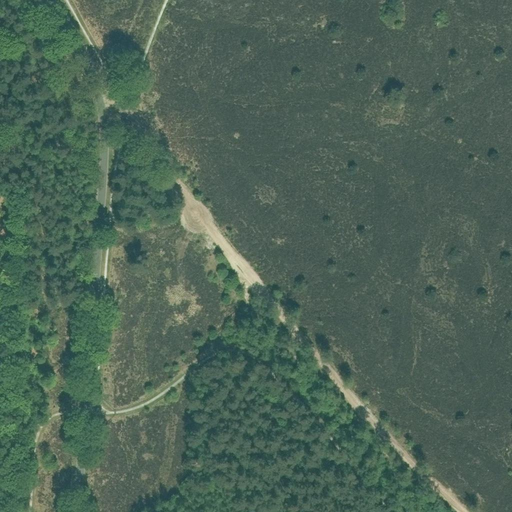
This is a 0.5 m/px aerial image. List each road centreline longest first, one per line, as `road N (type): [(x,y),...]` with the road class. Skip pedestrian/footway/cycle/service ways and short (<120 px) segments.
road 1 (unclassified): [(76,511),(102,120),(84,58),(52,0)]
road 2 (track): [(458,511),(381,434),(234,253)]
road 3 (track): [(234,253),(123,127)]
